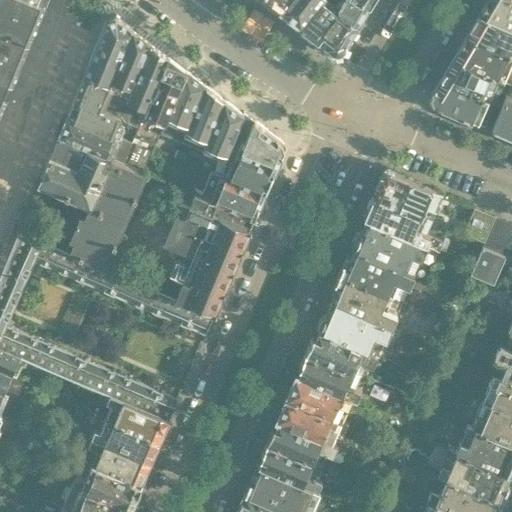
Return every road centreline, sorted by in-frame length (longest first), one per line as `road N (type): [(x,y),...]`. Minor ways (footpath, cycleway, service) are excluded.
road 1 (residential): [(335,107),(156,511)]
road 2 (residential): [(208,511),(380,123)]
road 3 (residential): [(0,175),(73,0)]
road 4 (residential): [(335,107),(199,24)]
road 5 (residential): [(380,123),(455,0)]
road 6 (residential): [(511,179),(380,123)]
road 7 (residential): [(400,0),(335,107)]
